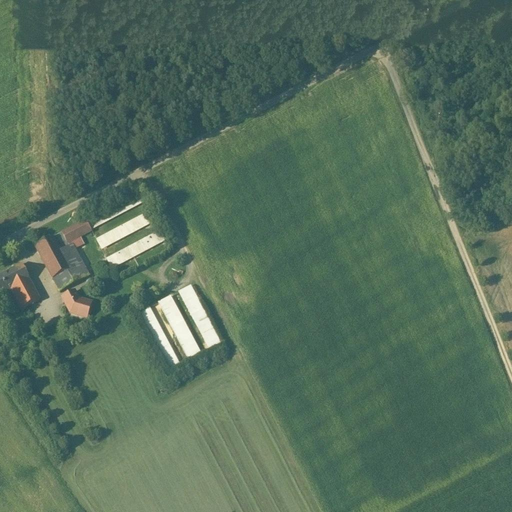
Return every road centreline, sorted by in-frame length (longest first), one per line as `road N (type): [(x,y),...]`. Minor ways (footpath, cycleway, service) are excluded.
road 1 (unclassified): [(471,0),(0,244)]
road 2 (track): [(380,47),(511,375)]
